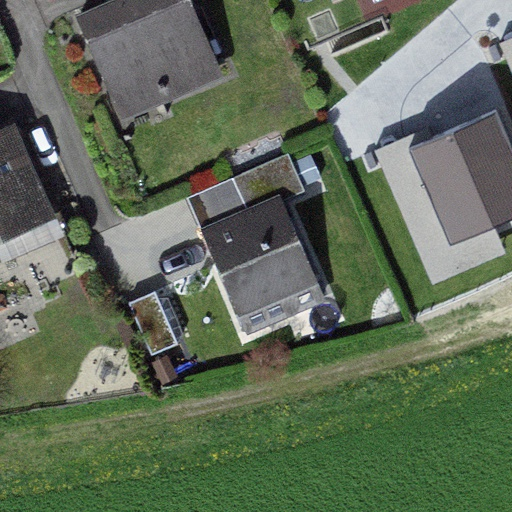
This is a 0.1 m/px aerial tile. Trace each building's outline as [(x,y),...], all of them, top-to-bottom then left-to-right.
[(213,69),(185,0),(110,0),(92,8),(130,102),(213,69)] [(511,214),(511,164),(493,120),(415,153),(452,240),(511,214)] [(0,227),(34,213),(0,129),(0,227)] [(320,295),(284,216),(214,247),(250,327),(320,295)] [(161,285),(124,299),(147,355),(183,340),(161,285)]
